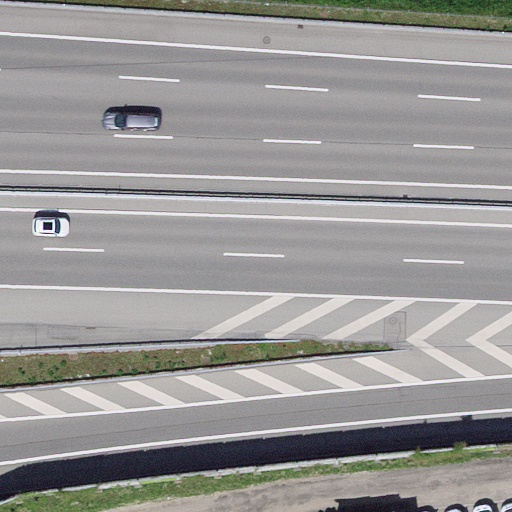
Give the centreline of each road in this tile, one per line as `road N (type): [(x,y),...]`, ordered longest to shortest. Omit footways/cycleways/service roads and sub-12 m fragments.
road 1 (motorway): [(0,442),(511,394)]
road 2 (motorway): [(511,125),(0,97)]
road 3 (motorway): [(0,247),(511,264)]
road 4 (track): [(314,511),(511,482)]
